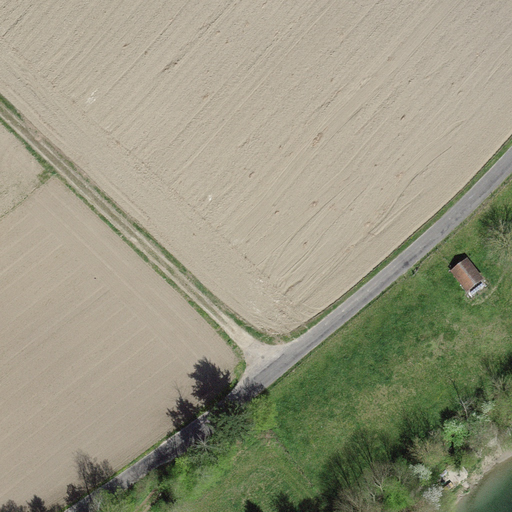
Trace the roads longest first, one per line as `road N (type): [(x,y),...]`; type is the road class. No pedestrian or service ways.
road 1 (residential): [(511,156),(263,378),(79,511)]
road 2 (track): [(0,112),(275,368)]
